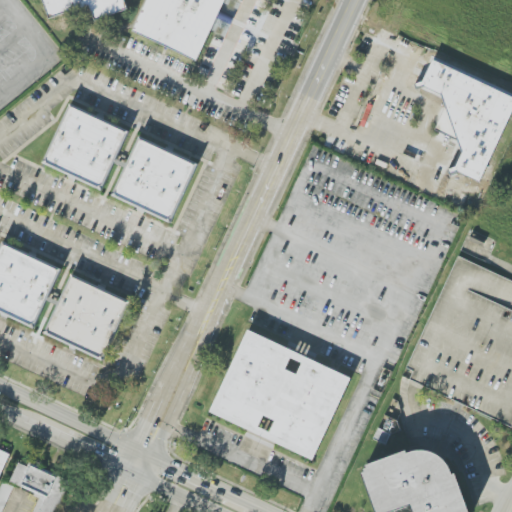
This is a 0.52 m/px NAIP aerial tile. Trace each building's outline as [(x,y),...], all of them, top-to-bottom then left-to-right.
[(120,0),(124,10),(70,29),(64,11),(46,17),(39,0),(120,0)] [(144,0),(131,29),(192,57),(218,0),(144,0)] [(460,141),(448,169),(479,183),(511,108),(511,98),(427,59),(416,85),(444,98),(450,100),(463,135),(460,141)] [(444,98),(431,128),(460,141),(463,135),(450,100),(444,98)] [(69,105),(44,160),(97,185),(122,130),(69,105)] [(137,139),(112,194),(165,219),(190,164),(137,139)] [(0,241),(0,307),(27,320),(52,266),(0,241)] [(511,283),(457,258),(401,377),(507,426),(511,415),(511,283)] [(70,276),(45,330),(98,355),(123,301),(70,276)] [(246,329),(207,410),(309,458),(348,378),(246,329)] [(353,465),(369,511),(384,511),(405,504),(407,511),(463,511),(450,472),(444,473),(439,460),(427,451),(413,448),(401,452),(399,447),(353,465)] [(0,475),(0,450),(10,455),(0,475)] [(9,481),(18,463),(27,467),(29,462),(58,475),(70,480),(55,511),(33,511),(41,496),(9,481)] [(0,511),(1,511),(13,487),(2,482),(0,487),(0,511)]
